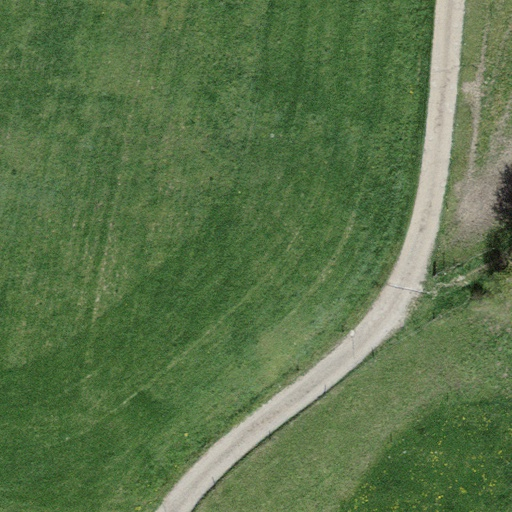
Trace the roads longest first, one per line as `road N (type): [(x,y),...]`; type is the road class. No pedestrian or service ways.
road 1 (track): [(379,324),(421,233),(443,110),(450,0)]
road 2 (track): [(172,511),(212,461),(379,324)]
